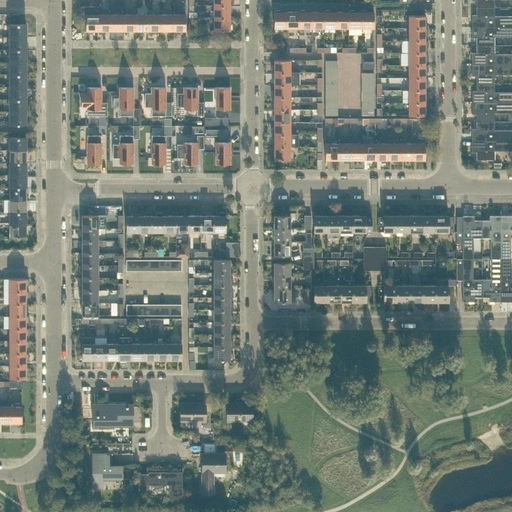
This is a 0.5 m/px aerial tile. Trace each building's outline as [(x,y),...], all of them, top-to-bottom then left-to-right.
[(231,17),(233,16),(233,11),(231,10),(230,10),(230,5),(214,5),(214,17),(230,17),(231,17)] [(511,15),(494,16),(494,7),(476,7),(476,14),(472,14),(472,26),(511,25),(511,15)] [(280,11),(280,10),(275,10),(275,11),(274,11),(274,27),(286,27),(286,11),(280,11)] [(305,11),(305,10),(300,10),(300,11),(299,11),(299,27),(311,27),(311,11),(305,11)] [(317,11),(317,10),(312,10),(312,11),(311,11),(311,27),(323,27),(324,11),(317,11)] [(330,11),(330,10),(325,10),(325,11),(324,11),(323,27),(336,27),(336,11),(330,11)] [(342,11),(342,10),(337,10),(337,11),(336,11),(336,27),(348,27),(348,11),(342,11)] [(355,11),(355,10),(349,10),(349,11),(348,11),(348,27),(361,27),(361,11),(355,11)] [(367,11),(367,10),(362,10),(362,11),(361,11),(361,27),(374,27),(374,11),(367,11)] [(299,27),(299,11),(286,11),(286,27),(299,27)] [(99,30),(99,14),(86,14),(86,30),(86,31),(87,33),(92,33),(93,31),(93,30),(99,30)] [(111,30),(111,14),(99,14),(99,30),(99,31),(100,33),(105,33),(106,31),(106,30),(111,30)] [(123,30),(124,14),(111,14),(111,30),(112,30),(112,31),(112,33),(118,33),(118,31),(118,30),(123,30)] [(136,30),(136,14),(124,14),(123,30),(124,30),(124,31),(125,33),(130,33),(131,31),(131,30),(136,30)] [(148,30),(148,14),(136,14),(136,30),(148,30)] [(155,31),(155,30),(161,30),(161,14),(148,14),(148,30),(149,30),(149,31),(149,33),(155,33),(155,31)] [(173,30),(173,14),(161,14),(161,30),(173,30)] [(180,31),(180,30),(186,30),(186,14),(173,14),(173,30),(173,31),(174,33),(179,33),(180,31)] [(426,28),(428,27),(428,22),(426,21),(425,21),(425,15),(409,15),(409,28),(425,28),(426,28)] [(231,30),(233,29),(233,24),(231,23),(230,23),(230,17),(214,17),(214,30),(230,30),(231,30)] [(26,37),(26,24),(10,24),(10,37),(26,37)] [(494,36),(511,36),(511,25),(472,26),(472,37),(476,37),(476,45),(494,45),(494,36)] [(426,40),(428,39),(428,34),(426,33),(425,33),(425,28),(409,28),(409,40),(425,40),(426,40)] [(26,49),(26,37),(10,37),(10,49),(26,49)] [(426,52),(428,52),(428,46),(426,45),(425,45),(425,40),(409,40),(409,53),(425,53),(425,52),(426,52)] [(511,53),(494,54),(494,45),(476,45),(476,52),(472,52),(472,64),(511,63),(511,53)] [(26,62),(26,49),(10,49),(10,62),(26,62)] [(426,65),(428,64),(428,59),(426,58),(425,58),(425,53),(409,53),(409,65),(425,65),(426,65)] [(290,72),(290,59),(274,59),(274,65),(273,65),(271,65),(271,71),(273,71),(274,71),(274,72),(290,72)] [(26,74),(26,62),(10,62),(10,74),(26,74)] [(511,73),(511,63),(472,64),(472,75),(476,75),(476,83),(494,83),(494,74),(511,73)] [(426,77),(428,76),(428,71),(426,70),(425,70),(425,65),(409,65),(409,78),(425,78),(425,77),(426,77)] [(290,84),(290,72),(274,72),(274,84),(290,84)] [(26,86),(26,74),(10,74),(10,86),(26,86)] [(426,89),(428,89),(428,83),(426,83),(425,83),(425,78),(409,78),(409,90),(425,90),(425,89),(426,89)] [(511,91),(494,91),(494,83),(476,83),(476,90),(472,91),(472,102),(511,101),(511,91)] [(290,97),(290,84),(274,84),(274,89),(273,89),(271,90),(271,95),(273,96),(274,96),(274,97),(290,97)] [(26,99),(26,86),(10,86),(10,99),(26,99)] [(87,93),(82,93),(82,106),(87,106),(87,115),(107,115),(107,102),(101,102),(101,87),(87,87),(87,93)] [(133,87),(120,87),(120,115),(133,115),(133,87)] [(152,93),(145,93),(145,106),(152,106),(152,115),(171,115),(171,102),(165,102),(166,87),(152,87),(152,93)] [(184,93),(177,93),(177,106),(184,106),(184,108),(197,108),(197,115),(204,115),(204,102),(198,102),(198,87),(184,87),(184,93)] [(217,110),(230,109),(230,87),(217,87),(217,110)] [(426,102),(428,101),(428,96),(426,95),(425,95),(425,90),(409,90),(409,102),(425,102),(426,102)] [(274,109),(290,109),(290,97),(274,97),(274,109)] [(26,111),(26,99),(10,99),(10,111),(26,111)] [(494,112),(511,112),(511,101),(472,102),(472,113),(476,114),(476,121),(493,121),(494,112)] [(426,115),(428,114),(428,109),(426,108),(425,108),(425,102),(409,102),(409,115),(425,115),(426,115)] [(290,121),(290,109),(274,109),(274,114),(273,114),(271,115),(271,120),(273,121),(274,121),(274,122),(290,121)] [(26,124),(26,111),(10,111),(10,124),(26,124)] [(290,134),(290,121),(274,122),(274,127),(273,127),(271,127),(271,133),(273,133),(274,133),(274,134),(290,134)] [(511,129),(493,130),(493,121),(476,121),(476,128),(472,128),(472,140),(511,139),(511,129)] [(298,146),(298,134),(290,134),(274,134),(274,147),(290,146),(298,146)] [(101,135),(87,135),(87,163),(101,163),(101,135)] [(120,144),(113,144),(113,157),(120,157),(120,163),(133,163),(133,138),(133,135),(120,135),(120,144)] [(171,135),(152,135),(152,163),(165,163),(165,148),(171,148),(171,135)] [(184,144),(177,144),(177,157),(184,157),(184,163),(198,163),(198,148),(204,148),(204,135),(198,135),(198,142),(184,142),(184,144)] [(10,150),(26,150),(26,137),(10,137),(10,150)] [(511,150),(511,139),(472,140),(472,152),(476,152),(476,159),(495,159),(495,150),(511,150)] [(232,141),(218,141),(218,163),(231,163),(232,141)] [(325,159),(338,159),(338,143),(325,143),(325,159)] [(350,160),(350,159),(350,143),(338,143),(338,159),(343,159),(343,160),(344,162),(349,162),(350,160)] [(362,160),(362,159),(363,159),(363,143),(350,143),(350,159),(355,159),(355,160),(356,162),(361,162),(362,160)] [(363,159),(375,159),(375,143),(363,143),(363,159)] [(387,160),(387,159),(387,143),(375,143),(375,159),(380,159),(380,160),(381,162),(386,162),(387,160)] [(399,160),(399,159),(400,159),(400,143),(387,143),(387,159),(392,159),(392,160),(393,162),(399,162),(399,160)] [(400,159),(412,159),(412,143),(400,143),(400,159)] [(424,160),(424,159),(425,159),(425,143),(412,143),(412,159),(418,159),(418,160),(418,162),(424,162),(424,160)] [(274,159),(290,159),(290,146),(274,147),(274,159)] [(10,162),(26,162),(26,150),(10,150),(10,162)] [(10,175),(26,175),(26,162),(10,162),(10,175)] [(10,187),(26,187),(26,175),(10,175),(10,187)] [(10,199),(26,199),(26,187),(10,187),(10,199)] [(26,212),(26,200),(26,199),(10,199),(10,212),(26,212)] [(10,224),(26,224),(26,212),(10,212),(10,224)] [(151,215),(151,214),(150,212),(145,212),(144,214),(144,215),(139,215),(139,231),(151,231),(151,215)] [(163,215),(163,214),(162,212),(157,212),(156,214),(156,215),(151,215),(151,231),(164,231),(164,215),(163,215)] [(176,215),(176,214),(175,212),(170,212),(169,214),(169,215),(164,215),(164,231),(176,231),(176,215)] [(226,215),(226,214),(225,212),(220,212),(219,214),(219,215),(213,215),(213,231),(226,231),(226,215)] [(98,228),(98,215),(82,215),(82,216),(81,216),(79,216),(79,222),(81,222),(82,222),(82,228),(98,228)] [(126,231),(139,231),(139,215),(126,215),(126,231)] [(176,231),(188,231),(188,215),(176,215),(176,231)] [(188,231),(201,231),(201,215),(188,215),(188,231)] [(201,231),(213,231),(213,215),(201,215),(201,231)] [(314,231),(327,231),(327,215),(314,215),(314,231)] [(340,237),(340,231),(340,215),(327,215),(327,231),(327,237),(340,237)] [(340,231),(353,231),(353,215),(340,215),(340,231)] [(366,231),(366,217),(366,215),(353,215),(353,231),(366,231)] [(384,231),(397,231),(397,215),(384,215),(383,217),(384,231)] [(397,231),(410,231),(410,215),(397,215),(397,231)] [(410,231),(422,231),(422,215),(410,215),(410,231)] [(422,231),(435,231),(435,215),(422,215),(422,231)] [(448,231),(448,217),(448,215),(435,215),(435,231),(448,231)] [(482,219),(474,219),(474,215),(462,215),(462,217),(456,217),(456,243),(462,243),(462,258),(473,258),(473,238),(482,238),(482,219)] [(491,258),(501,258),(501,215),(489,215),(489,219),(482,219),(482,238),(491,237),(491,258)] [(511,215),(501,215),(501,258),(511,258),(511,237),(511,215)] [(274,229),(290,229),(290,216),(274,216),(274,229)] [(10,237),(26,237),(26,224),(10,224),(10,237)] [(98,240),(98,228),(82,228),(81,228),(79,229),(79,234),(81,235),(82,235),(82,240),(98,240)] [(274,241),(290,241),(290,229),(274,229),(274,241)] [(98,253),(98,240),(82,240),(82,241),(81,241),(79,241),(79,247),(81,248),(82,248),(82,253),(98,253)] [(274,255),(290,254),(290,241),(274,241),(274,255)] [(232,249),(226,249),(226,251),(226,256),(238,256),(238,242),(232,242),(232,249)] [(176,251),(176,256),(188,256),(188,244),(182,244),(182,249),(181,250),(176,251)] [(98,265),(98,253),(82,253),(81,253),(79,254),(79,259),(81,260),(82,260),(82,265),(98,265)] [(482,279),(473,279),(473,258),(462,258),(457,258),(457,279),(462,280),(462,301),(474,301),(474,297),(482,297),(482,279)] [(489,301),(501,301),(501,258),(491,258),(491,279),(482,279),(482,297),(489,297),(489,301)] [(511,279),(511,258),(501,258),(501,301),(511,300),(511,279)] [(214,272),(230,272),(230,259),(214,259),(214,272)] [(274,276),(290,276),(290,262),(274,262),(274,276)] [(98,277),(98,265),(82,265),(82,266),(81,266),(79,266),(79,272),(81,272),(82,272),(82,278),(98,277)] [(231,284),(233,283),(233,278),(231,277),(230,277),(230,272),(214,272),(214,284),(230,284),(231,284)] [(274,288),(290,288),(290,276),(274,276),(274,288)] [(98,290),(98,277),(82,278),(81,278),(79,279),(79,284),(81,285),(82,285),(82,290),(98,290)] [(27,290),(29,289),(29,284),(27,283),(26,283),(26,278),(10,278),(10,291),(26,291),(26,290),(27,290)] [(353,285),(353,279),(344,279),(344,285),(340,285),(340,301),(353,301),(353,285)] [(454,285),(456,285),(456,279),(448,279),(448,285),(448,300),(454,300),(454,285)] [(231,296),(233,296),(233,290),(231,290),(230,290),(230,284),(214,284),(214,297),(230,297),(230,296),(231,296)] [(314,301),(327,301),(327,285),(314,285),(314,301)] [(327,301),(340,301),(340,285),(327,285),(327,301)] [(366,301),(366,299),(366,285),(353,285),(353,301),(366,301)] [(397,301),(397,285),(384,285),(384,299),(384,301),(397,301)] [(397,301),(410,301),(409,285),(397,285),(397,301)] [(422,301),(422,285),(409,285),(410,301),(422,301)] [(422,301),(435,301),(435,285),(422,285),(422,301)] [(448,300),(448,285),(435,285),(435,301),(448,301),(448,300)] [(274,301),(290,301),(290,288),(274,288),(274,301)] [(98,302),(98,290),(82,290),(81,290),(79,291),(79,296),(81,297),(82,297),(82,302),(98,302)] [(27,303),(29,302),(29,297),(27,296),(26,296),(26,291),(10,291),(10,303),(26,303),(27,303)] [(231,309),(233,308),(233,303),(231,302),(230,302),(230,297),(214,297),(214,309),(230,309),(231,309)] [(82,315),(98,315),(98,302),(82,302),(82,315)] [(27,315),(29,314),(29,309),(27,308),(26,308),(26,303),(10,303),(10,315),(26,315),(27,315)] [(231,321),(233,320),(233,315),(231,314),(230,314),(230,309),(214,309),(214,322),(230,322),(230,321),(231,321)] [(27,327),(29,327),(29,321),(27,321),(26,321),(26,315),(10,315),(10,328),(26,328),(26,327),(27,327)] [(231,334),(233,333),(233,328),(231,327),(230,327),(230,322),(214,322),(214,334),(230,334),(231,334)] [(27,340),(29,339),(29,334),(27,333),(26,333),(26,328),(10,328),(10,340),(26,340),(27,340)] [(231,346),(233,345),(233,340),(231,339),(230,339),(230,334),(214,334),(214,346),(230,346),(231,346)] [(132,359),(132,343),(132,337),(119,337),(119,343),(119,359),(132,359)] [(27,352),(29,351),(29,346),(27,345),(26,345),(26,340),(10,340),(10,353),(26,353),(26,352),(27,352)] [(82,359),(95,359),(95,343),(82,343),(82,359)] [(95,359),(107,359),(107,343),(95,343),(95,359)] [(107,359),(119,359),(119,343),(107,343),(107,359)] [(139,360),(139,359),(144,359),(144,343),(132,343),(132,359),(132,360),(133,362),(138,362),(139,360)] [(152,360),(152,359),(157,359),(157,343),(144,343),(144,359),(145,359),(145,360),(146,362),(151,362),(152,360)] [(164,360),(164,359),(169,359),(169,343),(157,343),(157,359),(157,360),(158,362),(163,362),(164,360)] [(176,360),(176,359),(182,359),(182,343),(169,343),(169,359),(170,359),(170,360),(170,362),(176,362),(176,360)] [(231,359),(233,358),(233,353),(231,352),(230,352),(230,346),(214,346),(214,359),(230,359),(231,359)] [(27,365),(29,364),(29,359),(27,358),(26,358),(26,353),(10,353),(10,365),(26,365),(27,365)] [(27,378),(29,377),(29,371),(27,371),(26,371),(26,365),(10,365),(10,378),(26,378),(27,378)] [(183,403),(183,402),(183,422),(183,420),(202,420),(203,428),(210,428),(210,411),(203,411),(203,402),(203,403),(183,403)] [(249,403),(230,403),(230,402),(229,402),(229,411),(222,411),(222,428),(230,428),(230,419),(249,420),(249,422),(250,422),(250,402),(249,402),(249,403)] [(133,423),(133,404),(92,403),(92,417),(94,417),(94,421),(93,421),(93,426),(117,426),(117,423),(133,423)] [(3,425),(8,425),(9,423),(9,422),(9,406),(0,405),(0,422),(2,422),(2,423),(3,425)] [(22,422),(22,406),(9,406),(9,422),(22,422)] [(109,465),(109,453),(92,453),(92,487),(102,487),(102,479),(122,479),(122,465),(109,465)] [(225,471),(225,453),(202,453),(202,465),(202,493),(213,493),(213,471),(225,471)] [(142,473),(139,473),(138,486),(138,490),(140,490),(146,489),(149,489),(149,487),(149,484),(149,483),(150,483),(152,483),(168,483),(171,483),(171,488),(170,489),(169,492),(169,494),(170,496),(172,497),(175,497),(177,497),(178,495),(180,495),(182,495),(182,494),(182,490),(182,471),(182,472),(178,472),(178,471),(178,470),(178,469),(177,469),(177,468),(176,468),(175,467),(174,467),(173,468),(172,468),(172,469),(171,469),(171,470),(171,471),(170,471),(148,471),(148,473),(142,473)]
